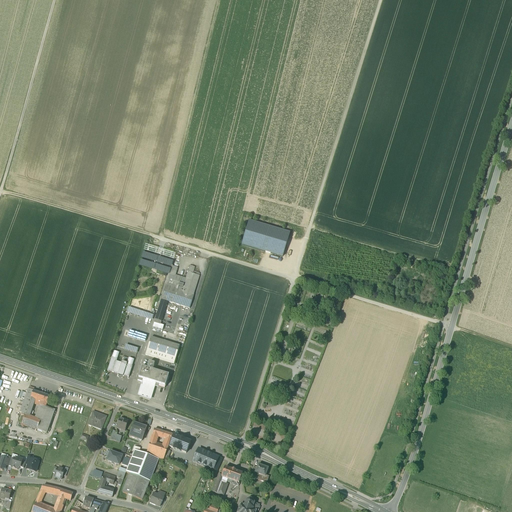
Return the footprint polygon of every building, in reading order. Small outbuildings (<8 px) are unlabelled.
[(289,234),(249,222),(242,246),(282,258),(289,234)] [(166,308),(168,302),(190,309),(194,296),(194,295),(199,277),(193,275),(195,268),(190,267),(186,279),(175,276),(177,267),(172,265),(170,274),(160,306),(157,305),(152,323),(154,323),(159,325),(165,308),(166,308)] [(147,337),(137,334),(136,339),(145,342),(147,337)] [(180,347),(151,338),(145,356),(157,359),(175,365),(180,347)] [(112,358),(107,371),(110,372),(112,373),(116,362),(117,360),(114,359),(112,358)] [(157,359),(155,365),(175,371),(177,365),(175,365),(157,359)] [(116,362),(112,373),(118,375),(121,364),(116,362)] [(155,365),(149,363),(147,369),(142,368),(138,379),(142,380),(156,384),(165,387),(169,376),(153,371),(155,365)] [(121,364),(118,375),(123,376),(127,366),(126,365),(126,367),(121,365),(122,364),(121,364)] [(132,367),(127,366),(123,376),(124,377),(129,378),(132,367)] [(156,384),(142,380),(142,382),(140,390),(138,395),(151,399),(153,394),(156,384)] [(28,390),(20,415),(25,416),(28,417),(30,411),(34,400),(31,399),(33,392),(28,390)] [(50,398),(37,393),(34,400),(41,402),(40,406),(46,409),(46,408),(50,398)] [(46,409),(40,406),(35,420),(41,422),(38,431),(47,434),(55,411),(46,408),(46,409)] [(100,415),(93,413),(90,422),(93,423),(91,427),(102,431),(106,419),(99,417),(100,415)] [(28,417),(25,416),(22,426),(37,431),(38,431),(41,422),(35,420),(31,418),(28,417)] [(128,422),(124,421),(124,422),(120,420),(116,429),(121,431),(121,429),(125,431),(128,422)] [(146,428),(134,424),(129,437),(141,442),(145,430),(146,428)] [(168,435),(154,430),(152,436),(157,437),(166,440),(168,435)] [(116,433),(113,432),(110,440),(119,443),(121,437),(115,435),(116,433)] [(171,441),(169,448),(187,454),(191,443),(173,436),(171,441)] [(155,445),(150,443),(147,451),(161,456),(165,457),(167,451),(168,449),(164,447),(155,445)] [(218,459),(198,450),(193,463),(213,471),(216,472),(221,460),(218,459)] [(161,456),(147,451),(146,456),(158,460),(159,460),(161,456)] [(107,461),(118,466),(122,457),(107,452),(105,456),(109,458),(107,461)] [(146,456),(134,452),(130,460),(128,468),(126,473),(129,474),(130,474),(149,481),(149,482),(150,482),(158,460),(146,456)] [(122,466),(128,468),(130,460),(125,458),(122,466)] [(19,459),(16,461),(14,460),(11,468),(17,470),(18,469),(20,468),(22,462),(23,460),(19,459)] [(31,461),(30,460),(28,466),(27,470),(36,473),(39,463),(31,461)] [(265,467),(263,467),(258,465),(257,468),(255,473),(258,474),(265,477),(265,476),(268,469),(267,468),(266,467),(265,467)] [(235,472),(232,470),(232,471),(225,468),(222,476),(221,478),(222,478),(232,482),(239,484),(242,475),(235,472)] [(64,471),(57,469),(55,475),(54,478),(61,480),(64,471)] [(101,480),(103,473),(94,471),(92,477),(101,480)] [(118,472),(116,478),(119,479),(123,480),(125,474),(118,472)] [(114,491),(104,487),(106,482),(107,483),(108,480),(107,480),(108,475),(104,474),(97,493),(112,497),(114,491)] [(129,474),(122,493),(142,500),(149,482),(149,481),(130,474),(129,474)] [(265,477),(258,474),(256,480),(266,484),(269,477),(265,476),(265,477)] [(115,478),(108,475),(107,480),(108,480),(107,483),(113,485),(114,482),(115,478)] [(232,482),(221,478),(222,476),(218,475),(212,493),(217,494),(223,497),(227,485),(221,483),(222,482),(224,483),(226,482),(231,484),(232,482)] [(43,486),(37,501),(41,502),(45,494),(46,492),(48,492),(60,495),(61,491),(62,490),(43,486)] [(12,492),(2,489),(0,499),(5,501),(5,499),(9,500),(12,492)] [(73,494),(61,491),(60,495),(59,497),(64,499),(71,501),(73,494)] [(163,499),(157,496),(156,497),(152,496),(149,503),(155,506),(155,505),(160,507),(163,499)] [(249,499),(246,501),(246,500),(245,500),(243,506),(240,505),(240,506),(239,506),(240,506),(237,511),(256,511),(257,511),(256,511),(258,511),(260,507),(259,507),(259,505),(255,504),(255,503),(254,503),(253,501),(253,500),(252,500),(250,499),(249,499)] [(57,504),(55,508),(54,508),(52,511),(41,506),(43,503),(41,502),(37,501),(31,511),(61,511),(63,507),(61,506),(57,504)] [(105,511),(109,505),(99,502),(98,507),(100,507),(101,508),(100,510),(101,510),(99,511),(105,511)]
